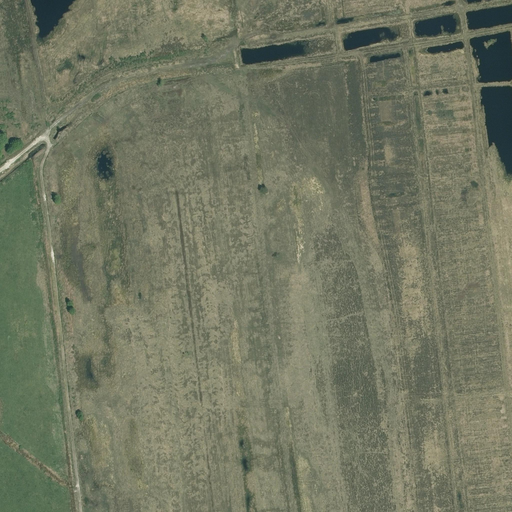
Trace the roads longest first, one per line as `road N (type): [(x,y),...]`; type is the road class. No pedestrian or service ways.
road 1 (track): [(81,511),(40,165),(48,141),(41,134),(0,171)]
road 2 (track): [(41,134),(100,87),(134,72),(194,64)]
